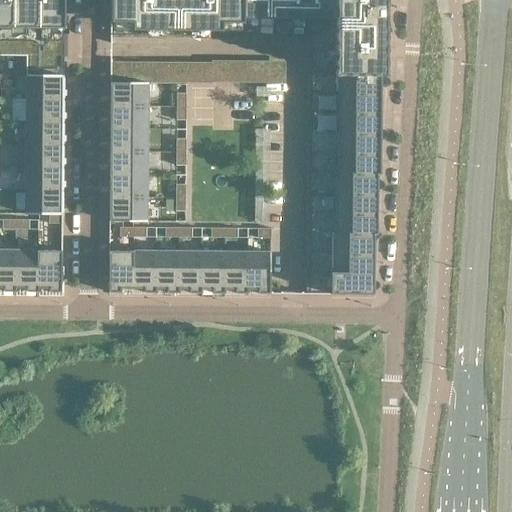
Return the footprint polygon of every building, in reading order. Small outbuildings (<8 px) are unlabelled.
[(0,0),(0,9),(40,9),(40,27),(40,30),(63,31),(63,0),(0,0)] [(110,0),(110,16),(243,18),(335,18),(334,73),(385,73),(385,0),(110,0)] [(334,73),(334,74),(337,74),(337,93),(380,93),(381,74),(383,74),(383,75),(385,75),(385,73),(334,73)] [(63,99),(63,75),(25,75),(25,98),(63,99)] [(147,82),(110,82),(109,106),(147,106),(147,82)] [(176,93),(176,106),(185,106),(185,93),(176,93)] [(380,93),(337,93),(337,113),(380,113),(380,93)] [(62,122),(63,99),(25,98),(25,121),(62,122)] [(147,106),(109,106),(109,129),(147,129),(147,106)] [(176,106),(176,120),(185,120),(185,106),(176,106)] [(380,113),(337,113),(337,133),(380,133),(380,113)] [(62,144),(62,122),(25,121),(25,144),(62,144)] [(147,129),(109,129),(109,152),(147,152),(147,129)] [(380,133),(337,133),(337,153),(380,153),(380,133)] [(176,139),(176,152),(185,152),(185,139),(176,139)] [(62,167),(62,144),(25,144),(25,167),(62,167)] [(147,152),(109,152),(109,174),(147,175),(147,152)] [(176,152),(175,165),(185,165),(185,152),(176,152)] [(337,172),(334,172),(334,173),(380,173),(380,153),(337,153),(337,172)] [(62,190),(62,167),(25,167),(24,190),(62,190)] [(380,173),(334,173),(334,193),(377,193),(377,174),(380,174),(380,173)] [(147,175),(109,174),(109,197),(146,197),(147,175)] [(175,184),(175,198),(185,198),(185,185),(175,184)] [(62,214),(62,190),(24,190),(24,213),(48,214),(59,214),(62,214)] [(377,193),(334,193),(334,213),(377,213),(377,193)] [(146,197),(109,197),(109,221),(132,221),(146,221),(146,197)] [(175,198),(175,211),(185,211),(185,198),(175,198)] [(334,232),(331,232),(331,233),(377,233),(377,213),(334,213),(334,232)] [(59,214),(48,214),(48,223),(58,223),(59,214)] [(15,229),(15,220),(2,219),(2,229),(15,229)] [(28,229),(28,220),(15,220),(15,229),(28,229)] [(132,227),(119,227),(119,237),(132,237),(132,227)] [(145,227),(132,227),(132,237),(145,237),(145,227)] [(178,228),(165,227),(165,237),(178,237),(178,228)] [(191,228),(178,228),(178,237),(191,237),(191,228)] [(211,228),(210,237),(224,237),(224,228),(211,228)] [(224,228),(224,237),(237,238),(237,228),(224,228)] [(257,228),(257,238),(270,238),(270,228),(257,228)] [(377,233),(331,233),(331,253),(374,253),(374,234),(377,234),(377,233)] [(14,291),(15,250),(0,249),(0,287),(3,287),(3,291),(14,291)] [(37,291),(38,250),(15,250),(14,291),(15,291),(15,287),(26,287),(26,291),(37,291)] [(61,292),(61,250),(38,250),(37,291),(38,291),(38,288),(49,288),(49,292),(61,292)] [(132,251),(108,251),(108,292),(121,292),(121,288),(132,288),(132,251)] [(155,251),(132,251),(132,288),(143,288),(143,292),(155,292),(155,251)] [(178,251),(155,251),(155,292),(156,292),(156,288),(166,288),(166,293),(177,293),(178,251)] [(200,251),(178,251),(177,293),(179,293),(179,288),(189,289),(189,293),(200,293),(200,251)] [(223,251),(200,251),(200,293),(201,293),(202,289),(212,289),(212,293),(223,293),(223,251)] [(246,252),(223,251),(223,293),(224,293),(224,289),(235,289),(235,293),(246,293),(246,252)] [(270,252),(246,252),(246,293),(247,293),(247,289),(257,289),(257,293),(270,293),(270,252)] [(374,253),(331,253),(330,273),(374,273),(374,253)] [(374,273),(330,273),(330,294),(373,294),(374,273)]
